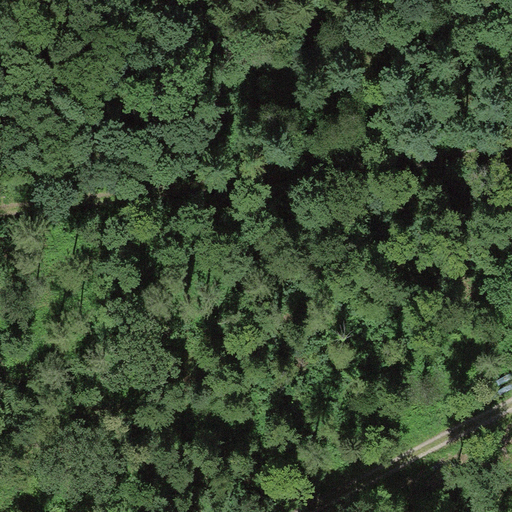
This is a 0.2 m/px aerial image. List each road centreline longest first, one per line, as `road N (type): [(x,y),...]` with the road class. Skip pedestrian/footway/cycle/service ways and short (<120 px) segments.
road 1 (track): [(0,212),(511,153)]
road 2 (track): [(298,511),(511,402)]
